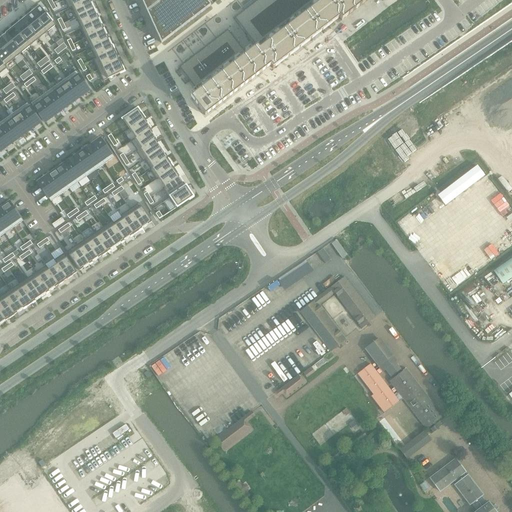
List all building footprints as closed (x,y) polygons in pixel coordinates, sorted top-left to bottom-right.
[(63,0),(68,9),(87,0),(63,0)] [(87,0),(68,9),(71,8),(76,18),(95,9),(92,3),(90,0),(87,0)] [(142,0),(146,6),(154,25),(161,44),(174,34),(211,6),(206,0),(142,0)] [(228,30),(179,67),(195,89),(198,92),(197,93),(192,96),(191,97),(192,99),(192,100),(193,101),(203,114),(204,115),(205,116),(216,108),(217,107),(227,100),(228,99),(238,91),(239,91),(239,90),(249,83),(250,82),(260,74),(261,74),(261,73),(271,66),(273,69),(330,25),(334,22),(335,21),(340,18),(342,20),(343,19),(346,18),(347,16),(356,9),(358,8),(367,1),(368,0),(257,0),(234,18),(237,22),(234,25),(228,30)] [(40,6),(31,13),(47,33),(56,25),(40,6)] [(95,9),(76,18),(80,28),(100,19),(99,19),(97,15),(98,15),(95,9)] [(31,13),(23,20),(38,39),(47,33),(31,13)] [(100,19),(80,28),(85,39),(105,30),(104,29),(102,25),(100,19)] [(23,20),(14,27),(30,46),(38,39),(23,20)] [(14,27),(6,34),(22,53),(30,46),(14,27)] [(105,30),(85,39),(90,49),(110,40),(109,39),(107,35),(105,30)] [(6,34),(0,38),(0,43),(13,60),(22,53),(6,34)] [(110,40),(90,49),(95,59),(93,60),(114,50),(112,46),(110,40)] [(0,43),(0,60),(6,69),(7,68),(5,66),(13,60),(0,43)] [(64,44),(59,47),(62,52),(67,48),(64,44)] [(59,47),(54,51),(57,55),(62,52),(59,47)] [(114,50),(93,60),(98,71),(119,60),(117,56),(114,50)] [(46,57),(42,60),(45,65),(50,61),(46,57)] [(42,60),(37,64),(40,69),(45,65),(42,60)] [(119,60),(98,71),(103,81),(124,71),(122,66),(119,60)] [(29,70),(25,74),(28,78),(33,74),(29,70)] [(76,72),(66,78),(80,97),(89,91),(76,72)] [(25,74),(20,77),(23,82),(28,78),(25,74)] [(66,78),(58,85),(71,104),(80,97),(66,78)] [(12,83),(7,87),(11,91),(15,88),(12,83)] [(58,85),(49,91),(63,110),(71,104),(58,85)] [(7,87),(3,90),(6,95),(11,91),(7,87)] [(49,91),(40,97),(54,116),(63,110),(49,91)] [(40,97),(31,104),(45,123),(54,116),(40,97)] [(27,104),(18,110),(32,129),(40,123),(27,104)] [(139,109),(123,119),(130,129),(145,118),(139,109)] [(18,110),(9,117),(23,136),(32,129),(18,110)] [(9,117),(0,123),(14,142),(23,136),(9,117)] [(145,118),(130,129),(136,138),(135,139),(151,128),(152,128),(145,118)] [(0,123),(0,140),(5,148),(14,142),(0,123)] [(135,139),(131,142),(137,151),(136,152),(157,138),(153,133),(150,130),(152,129),(151,128),(135,139)] [(157,138),(136,152),(142,162),(162,149),(158,143),(158,144),(156,140),(157,139),(157,138)] [(100,139),(91,145),(105,165),(114,158),(100,139)] [(91,145),(82,151),(96,171),(105,165),(91,145)] [(162,149),(142,162),(143,162),(145,161),(151,169),(150,170),(150,171),(168,158),(165,154),(166,154),(162,149)] [(82,151),(74,157),(87,177),(96,171),(82,151)] [(73,157),(65,163),(65,164),(78,183),(87,177),(74,157),(73,157)] [(168,158),(150,171),(156,180),(174,168),(173,168),(171,164),(168,159),(168,158)] [(65,164),(56,170),(69,189),(78,183),(65,164)] [(174,168),(156,180),(158,179),(164,188),(162,189),(163,189),(180,178),(180,177),(179,177),(177,174),(177,173),(174,168)] [(56,170),(47,176),(60,195),(69,189),(56,170)] [(47,176),(38,182),(51,202),(60,195),(47,176)] [(180,178),(163,189),(169,199),(187,187),(186,187),(183,183),(184,183),(180,178)] [(187,187),(169,199),(175,208),(176,209),(193,197),(190,193),(190,192),(187,187)] [(10,202),(0,209),(14,228),(23,222),(10,202)] [(152,222),(139,203),(130,209),(143,229),(148,226),(148,225),(152,222)] [(0,209),(0,208),(0,227),(5,234),(14,228),(0,209)] [(143,229),(130,209),(121,215),(134,235),(139,232),(139,231),(142,229),(143,229)] [(134,235),(121,215),(120,216),(122,218),(114,223),(112,221),(112,222),(125,241),(130,238),(130,237),(133,235),(134,235)] [(62,218),(52,225),(55,229),(65,222),(62,218)] [(125,241),(112,222),(103,228),(116,247),(121,244),(121,243),(124,241),(125,241)] [(116,247),(103,228),(94,234),(107,253),(108,253),(107,253),(111,250),(111,251),(116,247)] [(107,253),(94,234),(85,240),(98,259),(102,256),(102,257),(107,253)] [(98,259),(85,240),(76,246),(89,265),(90,265),(89,265),(93,262),(93,263),(98,259)] [(89,265),(76,246),(67,252),(80,271),(84,269),(89,265)] [(77,273),(64,254),(55,260),(68,280),(73,276),(77,273)] [(331,260),(327,255),(322,258),(325,264),(331,260)] [(68,280),(55,260),(54,260),(57,264),(49,270),(46,266),(59,286),(64,282),(67,280),(68,280)] [(59,286),(46,266),(37,272),(50,292),(55,288),(58,286),(59,286)] [(50,292),(37,272),(28,278),(41,298),(46,294),(49,292),(50,292)] [(41,298),(28,278),(19,284),(32,304),(32,303),(36,301),(41,298)] [(316,301),(301,312),(331,351),(338,346),(342,343),(315,307),(317,306),(334,292),(362,328),(367,324),(370,322),(375,318),(344,278),(315,300),(316,301)] [(32,304),(19,284),(10,290),(23,310),(23,309),(27,307),(32,304)] [(23,310),(10,290),(1,296),(14,316),(15,316),(14,315),(18,313),(23,310)] [(14,316),(1,296),(0,297),(0,314),(5,322),(6,322),(5,321),(9,319),(14,316)] [(380,339),(366,350),(379,366),(392,356),(380,339)] [(400,401),(398,399),(371,365),(359,374),(375,395),(372,397),(385,413),(400,401)] [(311,368),(302,374),(306,379),(314,373),(311,368)] [(411,407),(427,428),(443,416),(443,415),(442,415),(407,371),(408,370),(408,369),(391,382),(391,383),(392,382),(411,407)] [(299,375),(275,393),(279,397),(285,393),(287,396),(305,383),(299,375)] [(94,431),(115,417),(116,417),(103,397),(102,397),(102,398),(81,412),(80,412),(79,412),(83,418),(62,432),(61,432),(60,432),(64,438),(43,452),(42,452),(41,452),(48,463),(49,462),(49,461),(70,447),(71,447),(72,447),(71,446),(93,432),(94,432),(94,431)] [(388,415),(380,422),(383,426),(401,449),(409,443),(388,415)] [(215,440),(224,450),(250,430),(242,419),(215,440)] [(496,511),(492,507),(489,502),(487,504),(481,497),(483,495),(468,475),(466,477),(464,474),(466,472),(456,459),(430,479),(440,492),(455,481),(457,484),(455,485),(470,505),(472,504),(477,511),(476,511),(496,511)] [(0,511),(28,511),(16,493),(24,487),(18,478),(9,484),(8,482),(0,487),(0,511)] [(234,487),(243,499),(248,495),(245,491),(247,489),(244,485),(242,487),(239,483),(234,487)]
